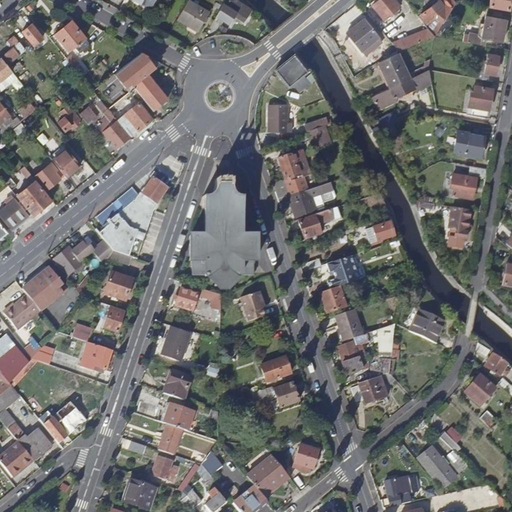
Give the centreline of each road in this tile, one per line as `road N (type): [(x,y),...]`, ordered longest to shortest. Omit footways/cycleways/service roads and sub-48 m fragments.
road 1 (residential): [(233,118),(353,462)]
road 2 (tertiary): [(211,121),(94,463)]
road 3 (secondary): [(197,111),(0,277)]
road 4 (residential): [(473,290),(511,78)]
road 5 (residential): [(462,338),(449,379),(433,398),(353,462)]
road 6 (residential): [(66,0),(206,74)]
road 7 (secondary): [(245,97),(277,54),(345,0)]
road 8 (secondary): [(322,0),(224,71)]
